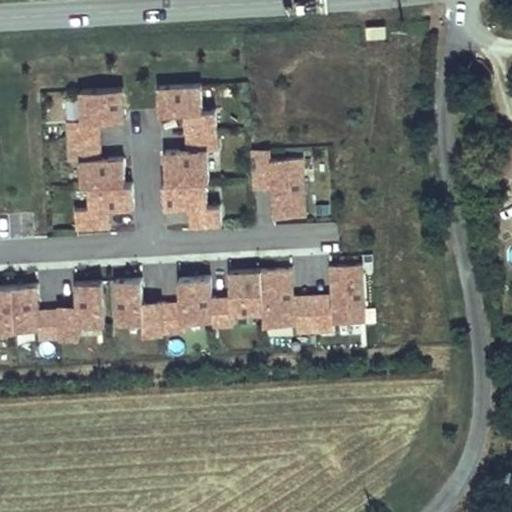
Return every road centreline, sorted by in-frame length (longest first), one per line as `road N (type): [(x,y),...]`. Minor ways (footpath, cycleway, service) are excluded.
road 1 (residential): [(0,251),(338,233)]
road 2 (secondary): [(306,0),(0,18)]
road 3 (unknown): [(156,242),(145,119)]
